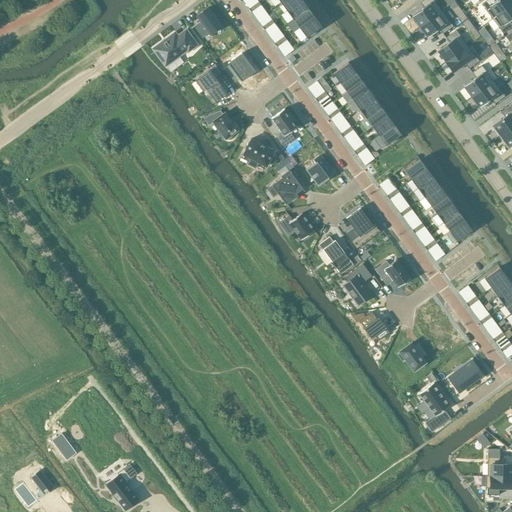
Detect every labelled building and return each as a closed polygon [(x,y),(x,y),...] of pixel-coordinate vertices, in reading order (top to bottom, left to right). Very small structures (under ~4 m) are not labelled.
[(283,0),(280,2),(287,11),(301,0),(283,0)] [(301,0),(287,11),(293,20),(308,9),(301,0)] [(424,8),(411,17),(419,27),(441,11),(433,0),(423,0),(420,3),(424,8)] [(493,0),(487,0),(481,4),(492,19),(511,4),(511,1),(510,0),(497,0),(495,2),(493,0)] [(511,4),(492,19),(503,33),(511,26),(511,24),(509,21),(511,18),(511,4)] [(200,21),(193,26),(202,38),(209,33),(210,34),(222,26),(208,8),(203,12),(203,11),(197,16),(200,21)] [(308,9),(293,20),(300,28),(315,17),(308,9)] [(441,11),(419,27),(427,38),(439,29),(443,34),(453,26),(441,11)] [(315,17),(300,28),(306,37),(321,26),(315,17)] [(468,19),(462,23),(468,31),(468,32),(474,27),(468,19)] [(175,32),(152,49),(165,67),(187,51),(188,52),(197,45),(186,30),(178,36),(175,32)] [(449,43),(437,52),(445,62),(467,46),(456,30),(446,38),(449,43)] [(467,46),(445,62),(453,73),(465,64),(469,69),(479,61),(467,46)] [(229,65),(224,69),(228,74),(233,70),(241,82),(255,71),(241,53),(228,63),(229,65)] [(348,62),(333,74),(340,83),(355,72),(348,62)] [(215,64),(211,66),(218,76),(222,73),(215,64)] [(475,78),(463,87),(471,97),(493,81),(482,65),(472,73),(475,78)] [(198,78),(195,81),(202,91),(206,88),(212,96),(216,102),(227,94),(225,91),(210,70),(198,78)] [(355,72),(340,83),(346,92),(361,81),(355,72)] [(321,77),(316,81),(324,91),(326,93),(331,90),(321,77)] [(346,92),(341,96),(347,104),(352,100),(367,89),(361,81),(346,92)] [(493,81),(471,97),(479,108),(491,99),(495,104),(505,96),(493,81)] [(352,100),(347,104),(354,112),(359,109),(374,98),(367,89),(352,100)] [(374,98),(359,109),(366,118),(381,107),(374,98)] [(504,117),(492,126),(500,137),(511,127),(511,106),(511,105),(501,112),(504,117)] [(366,118),(360,122),(366,131),(372,127),(387,115),(381,107),(366,118)] [(284,109),(271,118),(281,131),(275,135),(284,147),(294,139),(289,132),(297,126),(296,126),(293,122),(295,120),(289,113),(287,114),(284,110),(284,109)] [(209,115),(204,119),(209,126),(214,122),(226,138),(227,137),(229,139),(237,133),(235,131),(237,130),(232,123),(224,113),(223,114),(220,111),(209,115)] [(387,115),(372,127),(379,136),(394,125),(387,115)] [(394,125),(379,136),(386,145),(401,134),(394,125)] [(511,127),(500,137),(508,147),(511,144),(511,127)] [(251,139),(243,154),(250,158),(247,164),(255,168),(258,162),(266,166),(274,151),(251,139)] [(281,155),(275,159),(278,164),(284,159),(281,155)] [(293,167),(297,164),(291,155),(287,158),(290,162),(293,167)] [(316,162),(306,169),(311,176),(310,176),(313,180),(314,180),(318,185),(328,178),(324,173),(329,169),(320,155),(314,159),(316,162)] [(276,168),(273,170),(275,173),(278,170),(278,171),(285,166),(290,162),(287,158),(275,166),(276,168)] [(420,159),(404,171),(411,180),(426,168),(420,159)] [(426,168),(411,180),(417,188),(433,177),(426,168)] [(272,185),(267,189),(273,198),(278,194),(286,204),(297,196),(295,193),(301,188),(289,171),(281,176),(282,178),(272,185)] [(433,177),(417,188),(424,197),(439,186),(433,177)] [(439,186),(424,197),(430,206),(445,195),(439,186)] [(445,195),(430,206),(437,214),(452,203),(445,195)] [(452,203),(437,214),(443,223),(458,212),(452,203)] [(355,228),(346,234),(357,249),(370,239),(364,232),(372,226),(359,209),(347,218),(355,228)] [(458,212),(443,223),(450,232),(465,221),(458,212)] [(289,215),(279,222),(283,228),(289,223),(294,231),(301,240),(314,230),(302,213),(292,220),(289,215)] [(465,221),(450,232),(456,241),(471,230),(465,221)] [(329,237),(319,245),(322,250),(323,249),(332,262),(335,267),(340,274),(353,265),(348,258),(349,258),(344,252),(344,253),(335,240),(333,242),(329,237)] [(386,261),(375,269),(383,281),(390,276),(398,287),(410,278),(396,259),(389,265),(386,261)] [(347,283),(343,285),(348,292),(348,293),(352,299),(353,298),(358,305),(371,295),(362,283),(371,276),(362,264),(347,275),(351,280),(347,283)] [(484,278),(479,281),(486,291),(491,288),(506,277),(499,267),(484,278)] [(511,284),(506,277),(491,288),(497,297),(511,285),(511,284)] [(511,285),(497,297),(504,305),(511,299),(511,285)] [(363,313),(351,315),(356,323),(359,321),(364,328),(371,339),(375,336),(378,341),(390,333),(378,317),(377,319),(372,312),(365,316),(363,313)] [(435,312),(422,321),(439,344),(452,335),(435,312)] [(509,342),(500,349),(502,352),(511,345),(509,342)] [(411,343),(396,354),(403,362),(406,360),(414,371),(425,362),(422,358),(427,354),(418,343),(413,347),(411,343)] [(455,374),(449,378),(459,392),(482,375),(472,361),(464,367),(455,374)] [(431,372),(425,377),(430,383),(436,379),(431,372)] [(434,383),(418,394),(419,394),(435,415),(425,423),(432,431),(450,418),(444,410),(450,405),(449,405),(433,384),(434,383)] [(61,433),(52,440),(67,460),(76,453),(61,433)] [(483,448),(490,443),(483,433),(476,438),(483,448)] [(487,475),(487,476),(511,476),(511,464),(499,464),(499,457),(487,457),(487,475)] [(118,475),(106,484),(114,494),(112,495),(117,501),(118,500),(126,510),(138,500),(125,482),(131,478),(123,469),(117,473),(118,475)] [(31,477),(44,495),(54,487),(40,470),(31,477)] [(485,475),(485,488),(487,488),(487,495),(499,495),(499,488),(511,488),(511,476),(487,476),(487,475),(485,475)]
